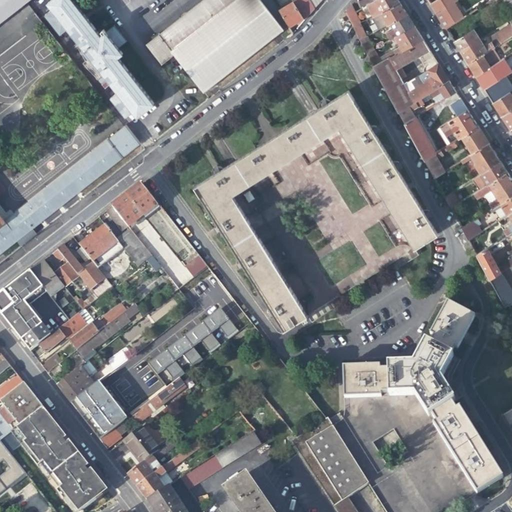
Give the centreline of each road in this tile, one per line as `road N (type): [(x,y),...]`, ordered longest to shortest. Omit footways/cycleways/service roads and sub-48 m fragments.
road 1 (residential): [(0,279),(306,35),(335,0)]
road 2 (residential): [(0,333),(126,493)]
road 3 (residential): [(410,0),(511,158)]
